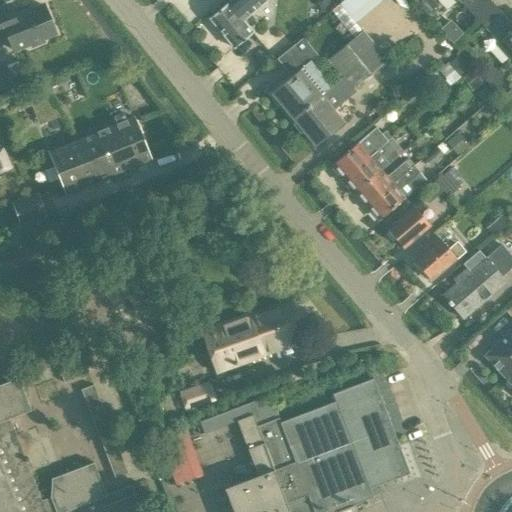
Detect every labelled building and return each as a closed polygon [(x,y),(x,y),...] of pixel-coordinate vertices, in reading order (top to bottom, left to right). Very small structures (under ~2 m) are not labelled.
[(231,0),(209,19),(234,49),(252,34),(242,22),(267,0),(231,0)] [(345,0),(340,5),(355,23),(367,13),(368,14),(384,0),(345,0)] [(432,0),(429,0),(424,5),(431,13),(438,6),(432,0)] [(472,0),(465,7),(472,14),(487,0),(472,0)] [(487,0),(472,14),(479,22),(496,6),(489,0),(487,0)] [(14,14),(9,2),(0,5),(0,39),(6,37),(12,53),(58,34),(44,2),(14,14)] [(479,22),(486,29),(502,14),(496,6),(479,22)] [(486,29),(492,36),(509,21),(502,14),(486,29)] [(511,57),(511,24),(509,21),(492,36),(499,43),(495,46),(509,61),(511,57)] [(323,94),(321,96),(292,119),(314,145),(342,121),(332,109),(350,95),(348,92),(386,60),(362,31),(328,59),(343,77),(331,87),(323,94)] [(271,93),(292,119),(321,96),(323,94),(331,87),(311,62),(318,56),(307,43),(314,37),(309,32),(277,58),(292,76),(271,93)] [(442,58),(447,59),(450,55),(450,52),(449,47),(444,46),(440,48),(439,55),(442,58)] [(459,54),(448,63),(460,77),(470,68),(459,54)] [(477,72),(486,82),(497,72),(488,63),(477,72)] [(0,66),(0,90),(14,85),(5,64),(0,66)] [(471,69),(460,77),(472,91),(483,83),(471,69)] [(497,72),(486,82),(493,91),(504,81),(497,72)] [(52,77),(40,82),(44,91),(56,86),(52,77)] [(391,88),(394,98),(404,95),(402,86),(391,88)] [(484,87),(476,94),(485,104),(493,97),(484,87)] [(511,87),(503,96),(511,105),(511,87)] [(41,122),(56,116),(48,95),(33,101),(41,122)] [(133,116),(76,140),(83,157),(98,151),(102,160),(108,160),(113,173),(150,158),(133,116)] [(331,166),(344,180),(392,139),(391,138),(387,141),(375,128),(331,166)] [(458,133),(447,142),(457,155),(469,146),(458,133)] [(354,192),(355,193),(380,171),(379,171),(402,152),(392,139),(344,180),(347,184),(345,186),(352,194),(354,192)] [(83,157),(76,140),(48,151),(65,193),(113,173),(108,160),(102,160),(98,151),(83,157)] [(422,160),(429,167),(444,155),(437,147),(422,160)] [(455,170),(465,178),(484,157),(474,148),(455,170)] [(355,193),(366,206),(414,166),(407,158),(385,178),(380,171),(355,193)] [(414,166),(366,206),(379,220),(415,188),(409,181),(419,172),(414,166)] [(446,197),(460,187),(457,183),(463,179),(452,166),(421,192),(429,202),(442,192),(446,197)] [(13,201),(21,224),(45,216),(37,193),(13,201)] [(386,229),(402,248),(429,225),(413,206),(386,229)] [(504,213),(486,229),(491,236),(510,220),(504,213)] [(413,260),(429,280),(462,252),(456,244),(448,250),(438,238),(413,260)] [(511,257),(501,246),(444,296),(464,319),(506,283),(511,290),(511,257)] [(289,297),(249,312),(263,353),(304,339),(289,297)] [(263,353),(249,312),(202,329),(217,370),(263,353)] [(511,328),(483,356),(505,379),(511,373),(511,328)] [(60,371),(65,383),(89,374),(84,362),(60,371)] [(257,474),(223,487),(232,511),(329,511),(373,496),(369,487),(410,472),(373,376),(331,392),(334,399),(280,420),(278,416),(271,397),(233,412),(247,447),(257,474)] [(31,412),(21,385),(19,379),(0,386),(0,511),(142,511),(133,486),(107,496),(94,463),(52,480),(52,481),(54,511),(46,511),(10,419),(31,412)] [(179,391),(185,411),(216,401),(210,382),(179,391)] [(187,451),(170,455),(176,482),(193,478),(187,451)]
